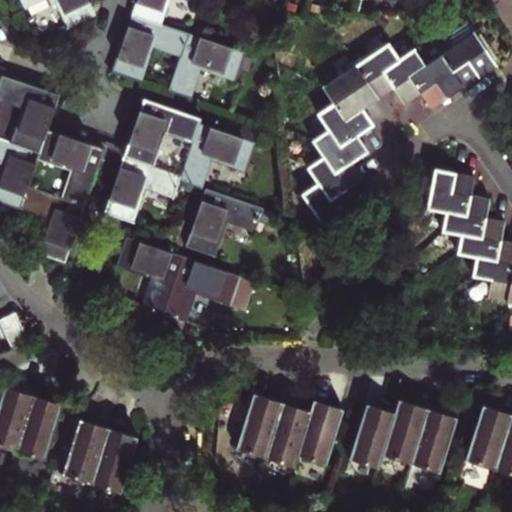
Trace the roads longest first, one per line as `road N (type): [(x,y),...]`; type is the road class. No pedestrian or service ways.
road 1 (residential): [(166,401),(201,366),(238,355),(511,369)]
road 2 (residential): [(166,401),(66,333)]
